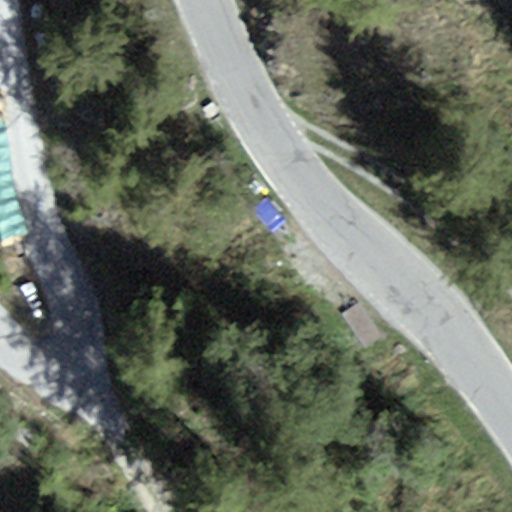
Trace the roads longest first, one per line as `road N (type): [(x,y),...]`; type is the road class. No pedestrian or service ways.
road 1 (tertiary): [(203,0),(233,76),(277,150),(440,329),(511,423)]
road 2 (track): [(268,136),(300,131),(410,192),(511,284)]
road 3 (track): [(159,511),(64,355)]
